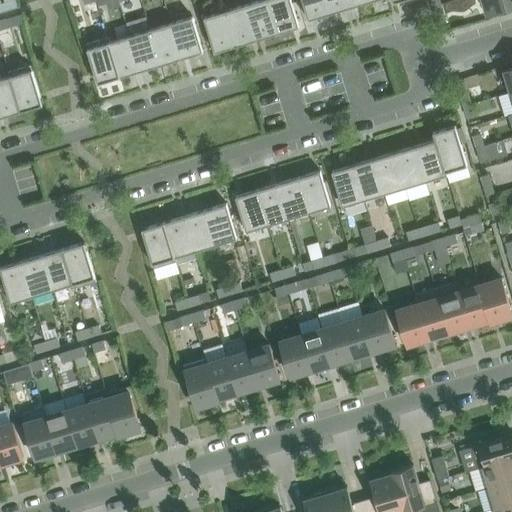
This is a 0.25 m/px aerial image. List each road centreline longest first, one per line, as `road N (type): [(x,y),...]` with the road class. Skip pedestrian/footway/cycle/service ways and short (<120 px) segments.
road 1 (residential): [(511,371),(47,511)]
road 2 (residential): [(0,225),(409,103),(420,84),(414,66)]
road 3 (residential): [(414,66),(410,47),(394,41),(0,161)]
